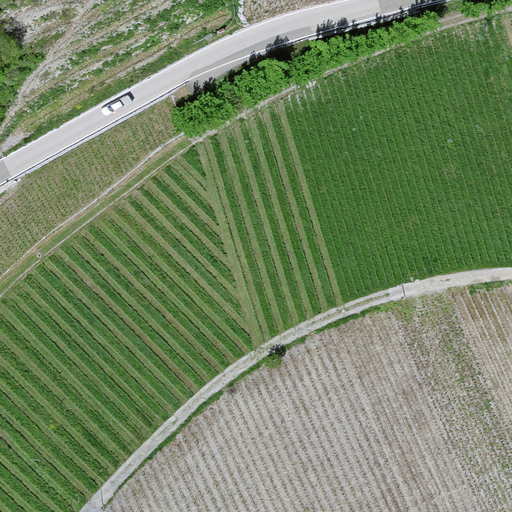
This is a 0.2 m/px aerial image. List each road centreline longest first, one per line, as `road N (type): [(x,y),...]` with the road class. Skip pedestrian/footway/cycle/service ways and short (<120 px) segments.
road 1 (track): [(0,286),(38,250),(386,55),(511,24)]
road 2 (track): [(92,511),(239,367),(403,292),(511,280)]
road 3 (tertiary): [(0,179),(233,55),(421,0)]
